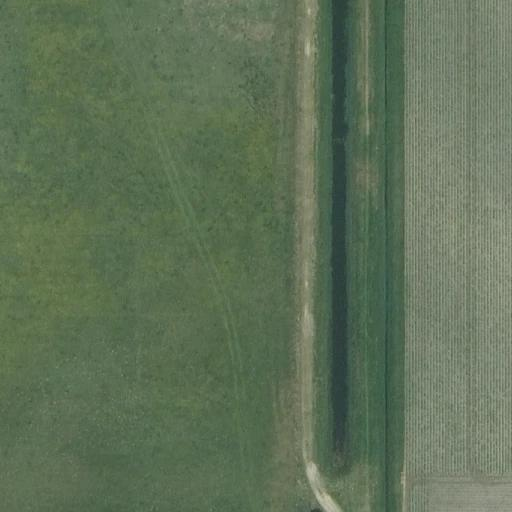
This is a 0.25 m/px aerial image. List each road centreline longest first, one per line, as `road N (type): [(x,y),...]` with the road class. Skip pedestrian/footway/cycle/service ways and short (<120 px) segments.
road 1 (track): [(311,0),(308,471),(333,511)]
road 2 (track): [(361,511),(366,0)]
